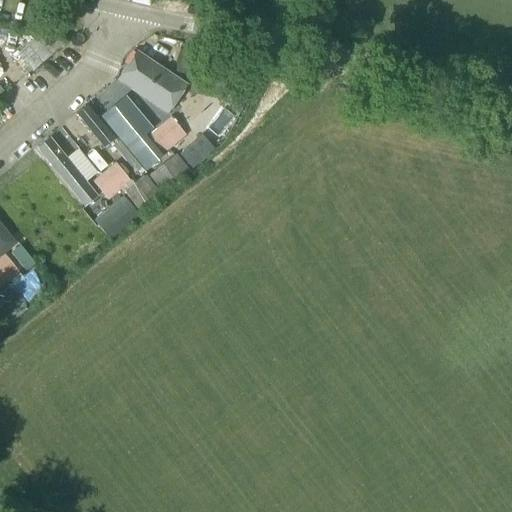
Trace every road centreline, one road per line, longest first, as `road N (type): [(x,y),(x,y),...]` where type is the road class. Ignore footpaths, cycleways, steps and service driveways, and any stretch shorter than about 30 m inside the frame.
road 1 (unclassified): [(116,9),(511,96)]
road 2 (residential): [(116,9),(94,72),(0,149)]
